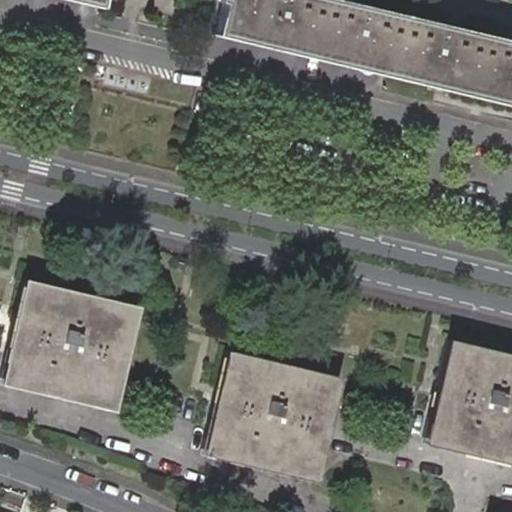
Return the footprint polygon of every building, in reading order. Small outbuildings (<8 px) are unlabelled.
[(103,5),(79,0),(58,0),(101,10),(103,5)] [(218,31),(511,100),(511,42),(330,0),(224,0),(223,8),(218,31)] [(4,390),(120,417),(144,310),(29,283),(4,390)] [(449,344),(444,365),(423,450),(511,469),(511,358),(454,346),(449,344)] [(230,356),(205,460),(321,486),(345,383),(230,356)]
